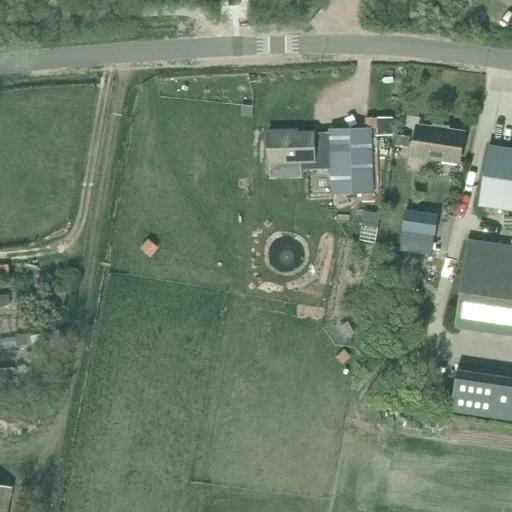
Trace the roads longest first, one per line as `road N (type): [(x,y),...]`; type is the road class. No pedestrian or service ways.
road 1 (unclassified): [(0,67),(105,54),(349,44),(511,61)]
road 2 (track): [(127,53),(85,316),(47,465),(46,511)]
road 3 (track): [(105,54),(75,232),(53,248),(0,257)]
